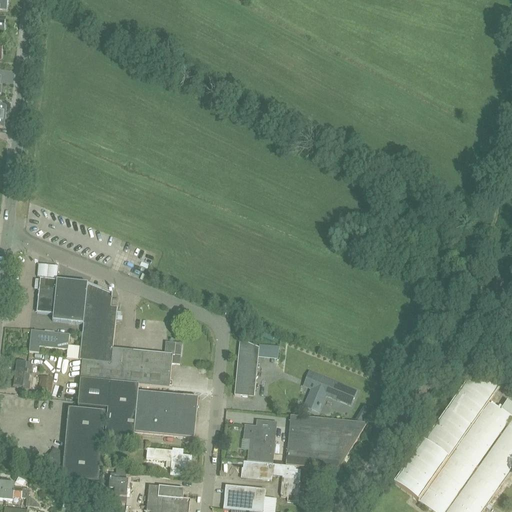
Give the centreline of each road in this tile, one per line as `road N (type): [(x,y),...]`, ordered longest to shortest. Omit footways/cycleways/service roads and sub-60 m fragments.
road 1 (unclassified): [(206,511),(217,323),(6,236)]
road 2 (tertiary): [(6,236),(33,0)]
